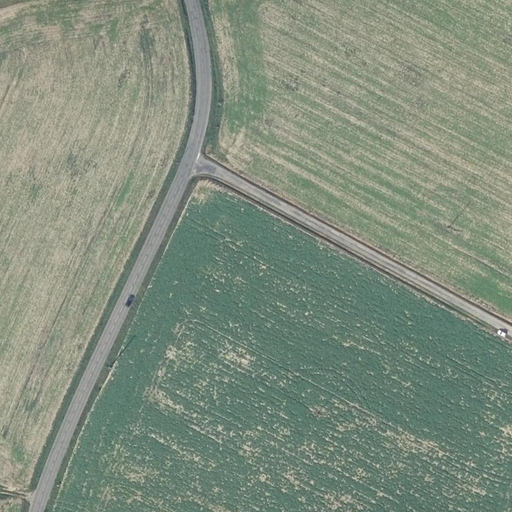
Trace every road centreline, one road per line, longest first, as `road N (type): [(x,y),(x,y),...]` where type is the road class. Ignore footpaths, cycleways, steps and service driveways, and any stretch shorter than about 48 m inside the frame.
road 1 (secondary): [(191,159),(55,456),(38,511)]
road 2 (unclassified): [(191,159),(511,331)]
road 3 (secondary): [(192,0),(202,110),(191,159)]
